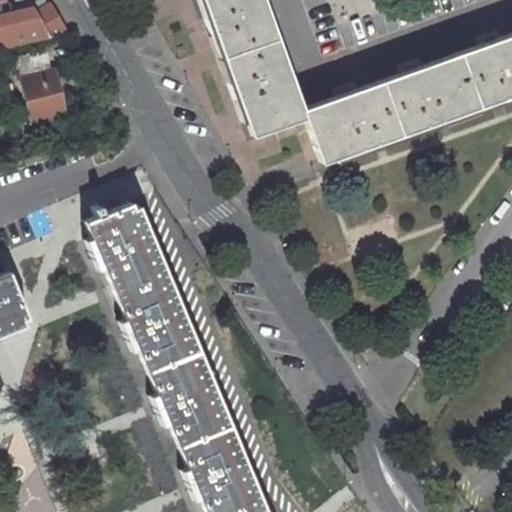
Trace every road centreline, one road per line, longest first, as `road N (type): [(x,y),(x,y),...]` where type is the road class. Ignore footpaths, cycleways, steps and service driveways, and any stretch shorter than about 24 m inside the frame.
road 1 (residential): [(422,511),(280,295),(204,200),(87,0)]
road 2 (unknown): [(357,413),(511,224)]
